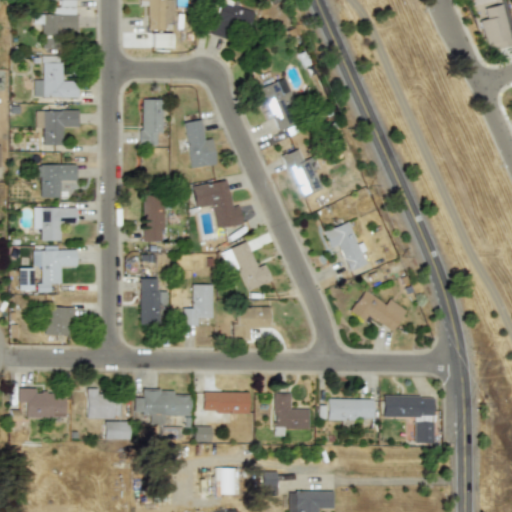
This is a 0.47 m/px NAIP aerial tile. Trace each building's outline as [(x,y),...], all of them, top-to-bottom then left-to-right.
[(58,0),(58,7),(51,7),(51,14),(41,14),(42,33),(74,32),(73,0),(58,0)] [(145,0),(144,29),(171,30),(171,0),(145,0)] [(251,10),(236,6),(237,2),(227,0),(216,0),(209,35),(224,38),(227,26),(247,30),(251,10)] [(484,19),(478,19),(482,45),(491,44),(492,48),(507,46),(502,4),(482,7),(484,19)] [(31,80),(31,97),(74,96),(74,80),(60,80),(60,62),(40,62),(40,80),(31,80)] [(265,104),(276,130),(293,122),(284,102),(291,99),(282,77),(270,82),(269,81),(250,89),(258,107),(265,104)] [(160,99),(138,99),(138,144),(149,144),(149,152),(144,152),(144,174),(162,174),(162,135),(160,135),(160,99)] [(32,110),(33,127),(40,127),(40,145),(60,144),(59,127),(74,126),(74,110),(32,110)] [(212,164),(209,138),(201,139),(199,119),(181,121),(187,168),(212,164)] [(319,189),(311,170),(317,168),(312,156),(301,160),(296,148),(281,154),(297,197),(319,189)] [(72,164),(36,164),(36,197),(57,197),(57,180),(72,180),(72,164)] [(189,185),(192,207),(211,205),(214,228),(239,225),(236,205),(228,206),(224,180),(189,185)] [(160,241),(161,195),(140,195),(139,240),(160,241)] [(73,223),(73,207),(30,207),(31,229),(37,229),(37,240),(58,240),(57,223),(73,223)] [(320,231),(327,248),(335,245),(345,271),(363,263),(346,221),(320,231)] [(254,267),(243,240),(218,251),(222,262),(231,258),(245,290),(268,280),(261,264),(254,267)] [(16,289),(43,292),(44,282),(56,284),(59,265),(72,267),(74,251),(54,248),(54,246),(41,245),(40,251),(31,250),(29,266),(39,267),(37,282),(27,281),(28,270),(18,269),(17,274),(23,275),(23,278),(18,277),(16,289)] [(137,278),(136,325),(157,325),(157,304),(164,304),(165,291),(155,291),(155,278),(137,278)] [(210,317),(209,284),(189,284),(189,307),(180,308),(180,324),(194,324),(194,317),(210,317)] [(346,312),(361,321),(364,316),(389,331),(403,309),(385,299),(383,303),(360,289),(346,312)] [(71,306),(41,307),(42,335),(66,334),(66,318),(71,318),(71,306)] [(266,327),(267,307),(236,306),(235,327),(266,327)] [(22,418),(63,417),(62,394),(34,394),(34,388),(15,388),(15,402),(22,402),(22,418)] [(83,417),(118,417),(118,395),(95,395),(94,388),(83,388),(83,417)] [(187,415),(187,394),(172,394),(171,389),(139,389),(140,397),(131,397),(131,413),(147,413),(147,424),(162,424),(161,416),(187,415)] [(245,392),(200,391),(199,412),(245,413),(245,392)] [(271,429),(304,428),(303,408),(287,408),(286,393),(270,393),(271,429)] [(380,395),(380,416),(430,417),(430,396),(380,395)] [(324,419),(370,419),(370,399),(324,398),(324,419)] [(208,441),(208,426),(191,426),(190,441),(208,441)] [(271,473),(259,473),(259,488),(272,487),(271,473)] [(314,511),(315,508),(330,508),(330,492),(286,491),(285,511),(314,511)]
